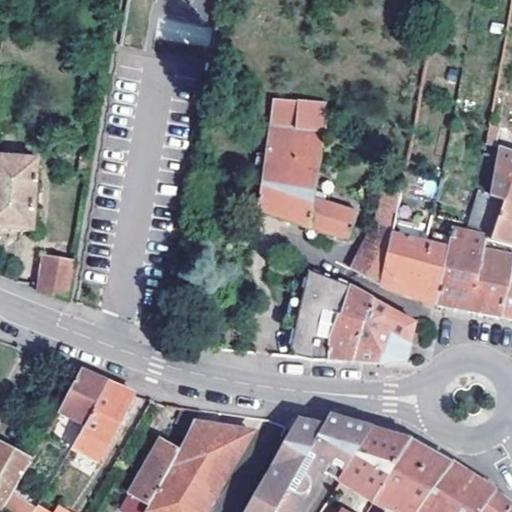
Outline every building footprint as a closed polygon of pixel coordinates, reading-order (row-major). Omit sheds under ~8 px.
[(310,195),(322,108),(270,102),(257,215),(348,242),(354,213),(320,203),(321,196),(310,195)] [(500,148),(486,144),(484,158),(498,161),(500,148)] [(498,161),(493,195),(506,201),(492,238),(511,245),(511,152),(500,148),(498,161)] [(0,221),(34,225),(41,154),(0,150),(0,221)] [(451,253),(439,307),(470,314),(503,321),(511,278),(511,268),(511,245),(492,238),(506,201),(493,195),(481,194),(473,237),(458,234),(454,245),(451,253)] [(352,272),(381,285),(390,238),(371,230),(352,272)] [(432,248),(391,236),(390,238),(381,285),(397,292),(418,301),(432,305),(439,307),(451,253),(432,248)] [(432,248),(451,253),(454,245),(435,240),(432,248)] [(46,247),(45,253),(74,259),(76,252),(46,247)] [(45,253),(38,290),(68,296),(74,259),(45,253)] [(340,315),(351,289),(311,275),(303,300),(289,296),(280,329),(291,332),(287,350),(292,358),(305,360),(311,361),(319,313),(340,315)] [(511,278),(503,321),(509,322),(511,322),(511,278)] [(347,363),(381,366),(381,356),(356,348),(360,330),(375,302),(354,290),(351,289),(340,315),(319,313),(311,361),(347,363)] [(381,366),(408,363),(410,353),(416,326),(375,302),(360,330),(356,348),(381,356),(381,366)] [(58,413),(85,427),(109,385),(104,383),(81,372),(58,413)] [(139,398),(109,385),(85,427),(69,455),(93,468),(139,398)] [(246,511),(300,511),(323,472),(341,484),(342,483),(372,432),(352,426),(332,421),(323,428),(297,423),(246,511)] [(209,511),(254,431),(195,425),(174,469),(149,511),(209,511)] [(342,483),(372,502),(410,443),(379,434),(372,432),(342,483)] [(418,511),(451,466),(417,447),(410,443),(372,502),(386,511),(418,511)] [(0,445),(0,511),(1,511),(2,511),(10,498),(30,463),(0,445)] [(149,511),(174,469),(155,458),(132,495),(138,499),(130,511),(149,511)] [(482,511),(494,494),(457,470),(451,466),(418,511),(482,511)] [(482,511),(511,511),(511,507),(511,506),(494,494),(482,511)] [(130,511),(138,499),(132,495),(123,510),(125,511),(130,511)] [(34,511),(10,498),(2,511),(34,511)]
